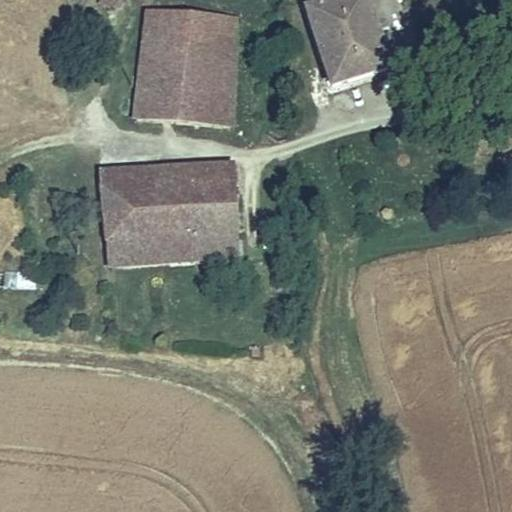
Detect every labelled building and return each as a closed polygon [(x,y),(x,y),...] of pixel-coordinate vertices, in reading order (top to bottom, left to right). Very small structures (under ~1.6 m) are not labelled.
[(126,0),(95,0),(93,7),(121,15),(126,0)] [(366,0),(355,0),(308,14),(335,105),(392,88),(366,0)] [(239,20),(138,11),(132,84),(129,122),(230,131),(239,20)] [(511,130),(485,138),(492,162),(511,155),(511,130)] [(233,167),(97,176),(108,274),(243,266),(233,167)] [(8,275),(8,288),(49,289),(49,277),(8,275)]
